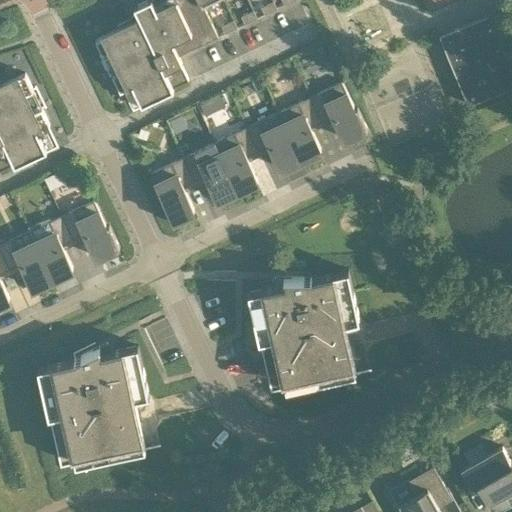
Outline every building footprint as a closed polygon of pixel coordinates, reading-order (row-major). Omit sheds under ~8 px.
[(201,6),(198,0),(174,0),(175,2),(157,11),(151,0),(147,0),(134,7),(141,22),(134,25),(132,23),(95,40),(103,57),(112,53),(120,70),(112,74),(120,91),(132,86),(141,105),(173,89),(172,88),(188,81),(180,64),(182,64),(178,56),(218,37),(203,6),(201,6)] [(423,0),(428,11),(455,0),(423,0)] [(264,15),(277,9),(273,1),(261,7),(264,15)] [(244,25),(257,19),(253,11),(241,17),(244,25)] [(439,35),(468,105),(511,87),(511,70),(489,15),(439,35)] [(225,34),(237,28),(233,20),(221,26),(225,34)] [(0,170),(14,164),(15,165),(47,150),(37,131),(50,125),(42,108),(33,112),(25,94),(33,90),(25,73),(0,85),(0,170)] [(342,81),(310,97),(321,120),(332,115),(343,138),(345,137),(347,140),(368,130),(357,107),(355,109),(342,81)] [(220,96),(215,98),(220,109),(225,107),(220,96)] [(303,114),(283,123),(301,161),(320,153),(318,150),(321,149),(310,126),(321,120),(310,97),(297,103),(303,114)] [(242,115),(212,128),(216,138),(246,125),(242,115)] [(258,121),(246,127),(257,151),(268,145),(280,169),(282,168),(283,170),(301,161),(283,123),(264,133),(258,121)] [(246,127),(214,142),(238,191),(256,183),(255,180),(257,179),(246,156),(257,151),(246,127)] [(146,139),(149,132),(140,128),(137,136),(146,139)] [(214,142),(183,157),(194,181),(205,175),(216,199),(219,198),(220,200),(238,191),(214,142)] [(194,181),(183,157),(150,173),(163,200),(161,201),(172,223),(193,213),(192,211),(194,209),(183,186),(194,181)] [(94,200),(62,215),(73,238),(84,233),(95,257),(97,256),(99,258),(120,248),(109,226),(107,227),(94,200)] [(55,233),(35,242),(53,279),(72,271),(70,268),(73,267),(62,244),(73,238),(62,215),(49,221),(55,233)] [(9,240),(6,235),(0,237),(0,244),(0,245),(9,240)] [(0,245),(0,244),(0,249),(9,269),(20,264),(32,287),(34,286),(35,288),(53,279),(35,242),(16,251),(11,240),(9,240),(0,245)] [(0,249),(0,304),(8,301),(7,299),(10,297),(0,277),(0,273),(9,269),(0,249)] [(356,373),(359,318),(348,270),(311,278),(275,277),(275,286),(248,293),(259,341),(271,338),(281,383),(284,383),(285,390),(356,373)] [(138,345),(111,351),(107,342),(92,350),(74,359),(38,368),(46,405),(48,405),(47,403),(61,400),(75,465),(145,449),(131,386),(146,382),(138,345)] [(433,446),(426,434),(413,441),(419,453),(433,446)] [(488,503),(504,495),(510,507),(511,505),(511,463),(511,464),(502,447),(461,470),(472,489),(478,485),(488,503)] [(452,499),(433,467),(408,481),(416,495),(399,504),(403,511),(441,511),(438,507),(452,499)] [(310,502),(291,511),(314,511),(315,511),(310,502)]
